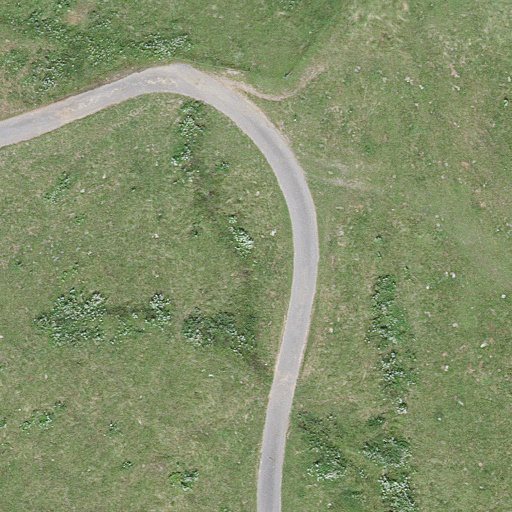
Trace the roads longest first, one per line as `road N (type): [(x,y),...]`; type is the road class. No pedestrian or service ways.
road 1 (track): [(255,123),(296,191),(305,251),(270,511)]
road 2 (track): [(0,131),(176,78),(255,123)]
